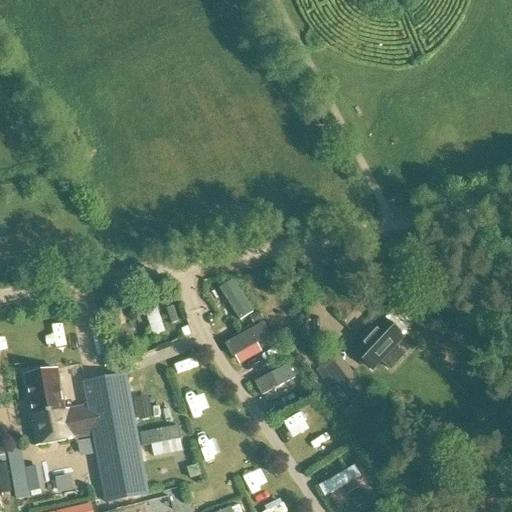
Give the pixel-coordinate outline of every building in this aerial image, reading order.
[(155,297),(142,301),(153,338),(166,334),(155,297)] [(173,308),(166,310),(171,325),(179,323),(173,308)] [(259,314),(250,319),(254,325),(263,319),(259,314)] [(350,351),(371,371),(380,362),(389,371),(405,354),(395,345),(403,337),(382,317),(350,351)] [(227,349),(237,366),(260,353),(249,335),(227,349)] [(105,503),(146,496),(124,376),(84,384),(88,406),(63,411),(56,370),(25,376),(32,416),(28,417),(33,447),(93,436),(105,503)] [(258,382),(264,396),(285,386),(279,373),(258,382)] [(268,421),(289,450),(333,423),(316,395),(268,421)] [(139,422),(152,419),(148,397),(135,399),(139,422)] [(179,427),(141,434),(143,447),(152,445),(155,457),(182,452),(180,440),(182,440),(179,427)] [(254,429),(222,440),(238,466),(271,454),(254,429)] [(198,466),(188,469),(191,480),(202,477),(198,466)] [(319,484),(326,496),(353,481),(346,469),(319,484)] [(57,491),(74,489),(72,474),(56,476),(57,491)] [(47,489),(44,475),(28,478),(30,492),(47,489)] [(357,490),(348,496),(356,508),(365,503),(357,490)] [(507,511),(497,491),(472,504),(475,511),(507,511)]
